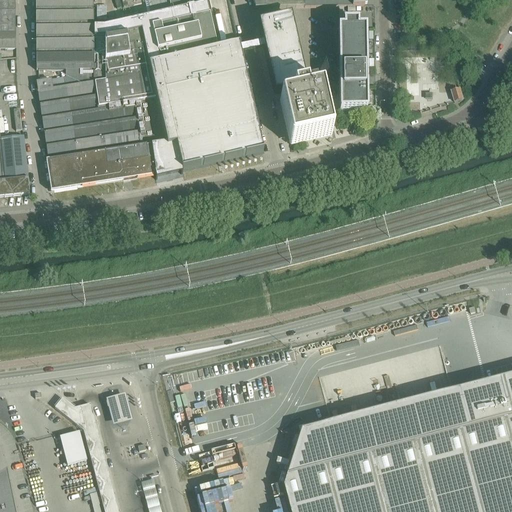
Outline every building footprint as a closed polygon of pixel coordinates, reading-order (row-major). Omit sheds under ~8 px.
[(36,1),(37,72),(65,72),(65,80),(66,89),(70,117),(72,131),(74,144),(77,160),(81,186),(81,189),(123,182),(122,180),(136,178),(137,180),(153,178),(153,175),(154,175),(156,181),(157,181),(156,178),(180,173),(181,176),(182,175),(182,172),(263,154),(241,57),(247,55),(245,49),(239,50),(239,47),(238,47),(217,52),(209,16),(207,5),(171,13),(171,14),(104,29),(93,29),(93,1),(92,0),(84,0),(36,1)] [(134,0),(135,1),(138,0),(147,0),(150,14),(171,10),(171,13),(207,5),(205,0),(134,0)] [(364,8),(364,0),(252,0),(255,10),(364,8)] [(0,5),(0,23),(16,23),(15,5),(0,5)] [(245,49),(239,50),(241,57),(247,55),(264,52),(272,85),(274,96),(281,94),(283,101),(280,102),(280,103),(289,146),(291,147),(331,138),(332,137),(322,93),(321,92),(307,95),(306,90),(319,87),(317,76),(304,79),(290,18),(258,25),(263,45),(245,49)] [(16,23),(0,23),(0,41),(15,42),(15,35),(16,35),(16,23)] [(340,113),(366,113),(365,32),(357,32),(357,25),(344,26),(344,32),(339,32),(340,113)] [(16,42),(15,42),(0,41),(0,51),(16,51),(16,42)] [(223,50),(238,46),(236,41),(221,44),(223,50)] [(52,91),(38,93),(42,122),(70,117),(66,89),(65,80),(51,82),(52,91)] [(51,82),(37,84),(38,93),(52,91),(51,82)] [(452,93),(455,104),(463,101),(460,91),(458,91),(457,91),(454,92),(452,93)] [(70,117),(42,122),(44,135),(72,131),(70,117)] [(72,131),(44,135),(47,149),(74,144),(72,131)] [(0,198),(29,196),(28,181),(27,181),(23,139),(0,140),(0,198)] [(49,162),(46,163),(46,165),(49,165),(77,160),(74,144),(47,149),(49,162)] [(49,165),(46,165),(51,193),(81,189),(81,186),(77,160),(49,165)] [(511,511),(511,379),(304,433),(286,491),(291,511),(511,511)] [(127,397),(107,402),(112,418),(115,429),(134,424),(131,413),(127,397)] [(117,511),(90,406),(86,407),(75,410),(62,400),(54,410),(83,433),(103,511),(117,511)] [(0,479),(0,511),(15,511),(8,474),(0,479)] [(161,511),(153,481),(141,484),(147,511),(161,511)]
